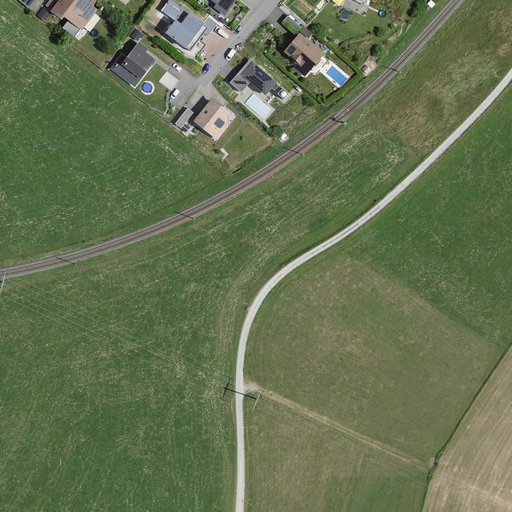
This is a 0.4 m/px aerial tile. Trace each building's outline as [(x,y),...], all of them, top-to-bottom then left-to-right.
[(39,0),(19,0),(32,9),(39,0)] [(100,11),(85,0),(62,0),(53,12),(66,21),(63,26),(76,36),(82,28),(85,31),(100,11)] [(241,0),(209,0),(230,16),(241,0)] [(185,26),(178,21),(168,34),(192,50),(194,52),(211,29),(193,16),(185,26)] [(291,17),(284,24),(297,36),(304,28),(291,17)] [(327,56),(303,35),(288,53),(302,65),(297,70),(308,79),(327,56)] [(159,61),(139,46),(123,68),(144,82),(159,61)] [(251,59),(230,83),(241,93),(250,82),(266,96),(277,83),(251,59)] [(239,118),(214,100),(195,125),(220,143),(239,118)] [(185,127),(193,109),(185,106),(177,123),(185,127)]
